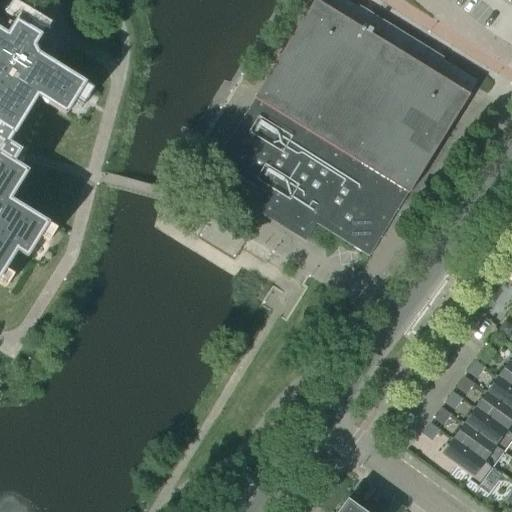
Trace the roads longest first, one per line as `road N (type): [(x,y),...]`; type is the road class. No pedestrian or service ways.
road 1 (tertiary): [(329,417),(511,157)]
road 2 (residential): [(458,511),(329,417)]
road 3 (unknown): [(395,446),(481,327)]
